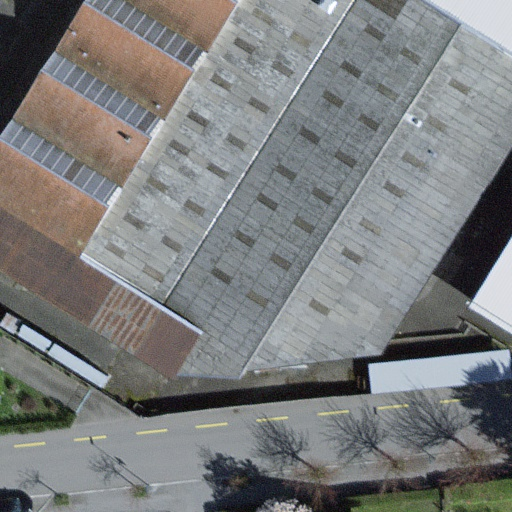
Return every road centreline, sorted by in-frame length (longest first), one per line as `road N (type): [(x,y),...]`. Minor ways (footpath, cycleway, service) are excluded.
road 1 (residential): [(511,422),(191,457)]
road 2 (residential): [(191,457),(0,475)]
